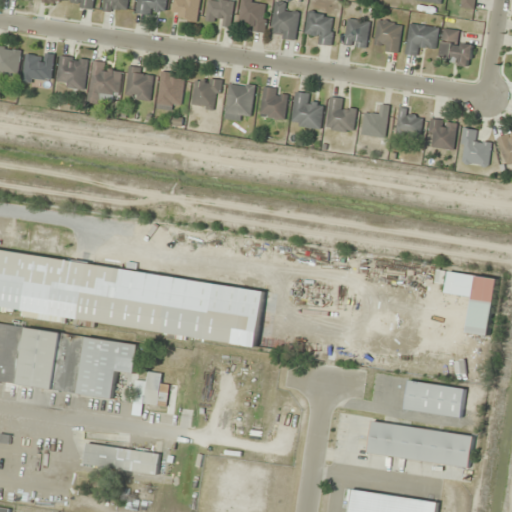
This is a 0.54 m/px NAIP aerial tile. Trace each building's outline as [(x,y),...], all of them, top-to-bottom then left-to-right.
[(77,0),(77,7),(94,9),(94,0),(77,0)] [(129,12),(129,0),(106,0),(106,11),(129,12)] [(138,0),(136,12),(165,17),(167,0),(138,0)] [(200,0),(175,0),(173,16),(197,21),(200,0)] [(232,0),(207,0),(207,24),(233,24),(232,0)] [(268,3),(253,1),(252,0),(241,0),(240,19),(249,20),(248,31),(266,32),(268,3)] [(460,0),(460,7),(475,9),(476,0),(460,0)] [(294,41),(301,15),(285,10),(287,4),(279,1),(270,34),(294,41)] [(332,45),(337,16),(310,12),(307,32),(316,34),(315,42),(332,45)] [(370,21),(348,19),(345,45),(368,47),(370,21)] [(376,50),(400,52),(403,23),(379,20),(376,50)] [(439,27),(410,24),(407,53),(418,54),(419,46),(437,48),(439,27)] [(464,32),(446,28),(440,60),(471,65),(475,44),(462,42),(464,32)] [(22,49),(0,45),(0,76),(18,79),(22,49)] [(23,81),(51,85),(55,56),(27,52),(23,81)] [(59,88),(86,88),(87,57),(59,57),(59,88)] [(94,61),(87,102),(100,104),(101,95),(119,98),(125,67),(94,61)] [(151,100),(154,74),(146,74),(147,68),(129,66),(126,97),(151,100)] [(186,74),(161,71),(158,107),(182,109),(186,74)] [(218,109),(222,80),(197,77),(193,106),(218,109)] [(256,85),(231,81),(226,117),(251,120),(256,85)] [(263,118),(287,117),(286,88),(262,89),(263,118)] [(315,95),(297,92),(292,125),(321,129),(324,106),(314,104),(315,95)] [(355,131),(355,109),(346,108),(346,98),(330,98),(329,131),(355,131)] [(363,134),(386,138),(390,106),(380,105),(379,113),(366,112),(363,134)] [(419,140),(424,113),(401,109),(396,136),(419,140)] [(455,149),(457,122),(432,119),(429,147),(455,149)] [(481,130),(464,129),(461,163),(489,166),(492,143),(480,141),(481,130)] [(511,132),(497,138),(508,167),(511,166),(511,132)] [(217,281),(0,251),(0,307),(251,341),(254,316),(213,311),(217,281)] [(447,293),(475,297),(470,332),(491,336),(499,278),(450,271),(447,293)] [(140,343),(0,323),(0,382),(114,398),(118,371),(136,374),(140,343)] [(464,418),(467,387),(409,380),(406,411),(464,418)] [(369,455),(471,469),(476,434),(374,421),(369,455)] [(162,452),(88,443),(85,466),(159,475),(162,452)] [(437,511),(439,501),(353,490),(350,511),(437,511)]
